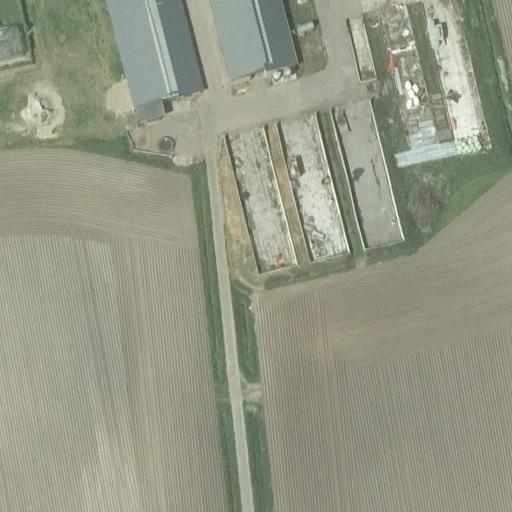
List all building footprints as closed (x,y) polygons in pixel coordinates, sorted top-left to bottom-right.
[(109,0),(139,111),(202,94),(176,0),(109,0)] [(206,0),(229,88),(282,73),(296,69),(276,0),(206,0)] [(0,61),(21,60),(19,33),(3,35),(4,47),(0,47),(0,61)] [(402,239),(373,113),(333,122),(362,248),(402,239)] [(240,208),(279,199),(263,130),(224,139),(240,208)]
